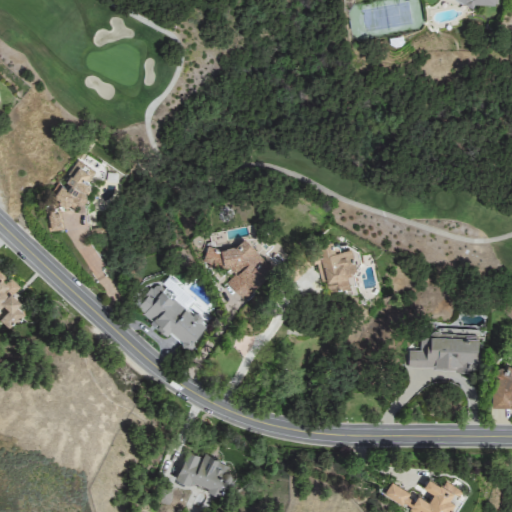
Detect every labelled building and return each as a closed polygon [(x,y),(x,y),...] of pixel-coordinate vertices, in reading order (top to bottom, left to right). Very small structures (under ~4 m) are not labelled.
[(50,232),(62,230),(59,211),(90,207),(85,164),(66,167),(68,185),(56,186),(57,196),(46,197),(50,232)] [(243,300),(271,272),(271,264),(247,239),(240,240),(232,248),(204,249),(205,262),(208,266),(245,265),(226,283),(243,300)] [(350,249),(337,251),(336,242),(313,245),(314,259),(317,283),(326,282),(327,292),(355,289),(350,249)] [(0,324),(8,332),(23,315),(15,308),(20,302),(12,295),(19,287),(9,278),(7,281),(0,274),(0,324)] [(134,311),(186,350),(205,324),(198,319),(199,318),(162,290),(160,292),(152,286),(134,311)] [(406,370),(465,372),(465,366),(477,366),(478,338),(429,336),(429,349),(407,348),(406,370)] [(488,405),(507,411),(510,403),(511,403),(511,369),(502,366),(488,405)] [(174,481),(189,487),(190,484),(220,497),(229,476),(223,473),(227,465),(201,454),(200,456),(187,451),(174,481)] [(450,511),(458,500),(455,498),(460,489),(444,480),(441,485),(427,477),(422,487),(432,493),(426,503),(390,482),(383,496),(411,511),(450,511)]
